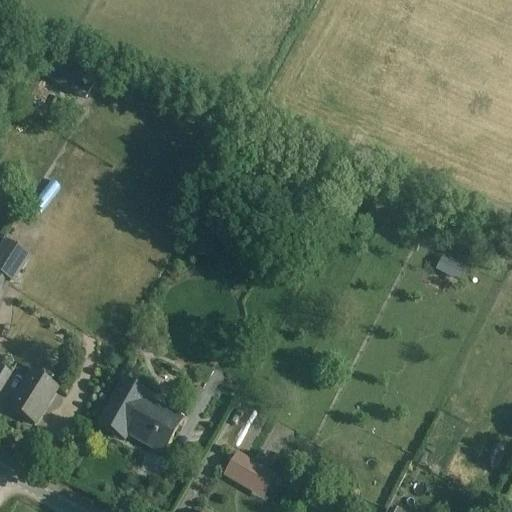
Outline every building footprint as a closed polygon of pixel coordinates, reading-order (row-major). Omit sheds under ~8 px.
[(0,250),(0,288),(5,280),(10,283),(26,257),(5,243),(0,250)] [(0,393),(11,376),(0,369),(0,393)] [(9,411),(34,427),(56,391),(31,375),(9,411)] [(122,384),(107,410),(97,428),(113,437),(117,430),(127,435),(126,437),(162,457),(182,422),(167,414),(164,418),(144,407),(148,399),(122,384)] [(237,457),(225,478),(249,492),(261,471),(237,457)]
